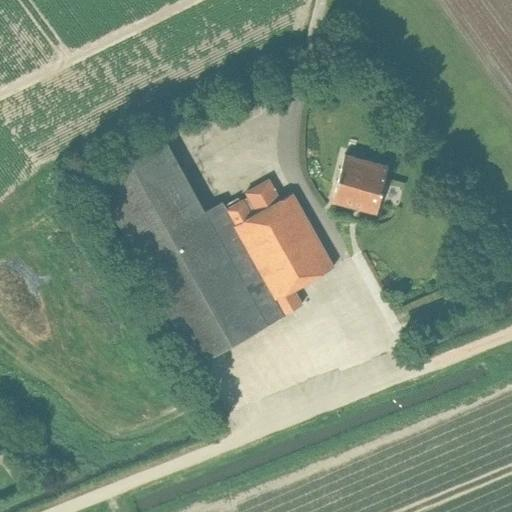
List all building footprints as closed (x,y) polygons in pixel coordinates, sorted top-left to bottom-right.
[(204,210),(165,140),(95,179),(134,249),(204,210)] [(377,212),(388,165),(344,153),(333,200),(377,212)] [(257,212),(280,199),(269,179),(246,191),(257,212)] [(333,265),(327,255),(292,192),(280,199),(257,212),(252,215),(243,199),(226,208),(222,201),(204,210),(267,323),(302,304),(293,288),(333,265)] [(267,323),(204,210),(134,249),(197,362),(267,323)] [(2,432),(0,433),(0,443),(4,449),(11,444),(2,432)]
